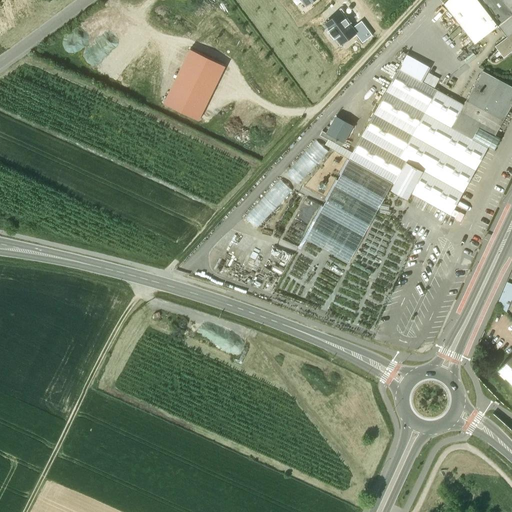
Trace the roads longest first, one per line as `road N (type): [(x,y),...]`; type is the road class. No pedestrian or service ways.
road 1 (secondary): [(0,246),(179,287),(286,325),(409,383)]
road 2 (track): [(163,283),(168,268),(421,0)]
road 3 (track): [(138,295),(24,511)]
road 4 (secondary): [(440,374),(511,225)]
road 5 (track): [(358,413),(328,367),(240,329)]
road 6 (track): [(415,511),(453,446),(478,452),(511,487)]
road 7 (track): [(146,278),(138,295),(153,304),(240,329)]
